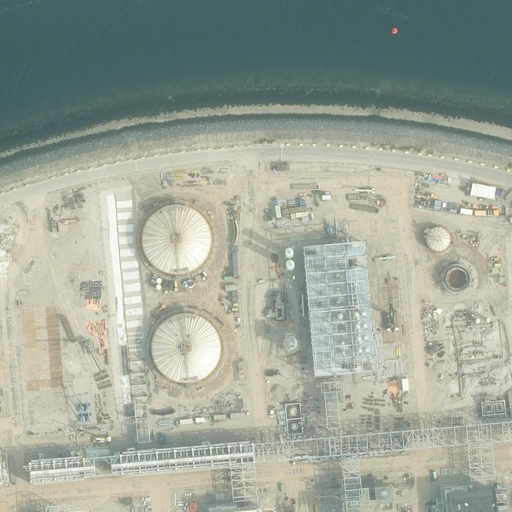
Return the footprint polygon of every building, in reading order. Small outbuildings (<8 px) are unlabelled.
[(165,271),(172,272),(179,272),(185,271),(191,269),(197,266),(202,261),(206,256),(209,250),(211,244),(211,238),(211,231),(209,225),(207,219),(203,214),(199,210),(194,207),(188,204),(181,202),(173,202),(166,204),(159,206),(153,211),(148,216),(144,222),(142,229),(141,237),(142,244),(144,251),(147,258),(152,263),(158,268),(165,271)] [(369,260),(307,266),(318,395),(330,394),(380,390),(369,260)] [(175,381),(182,383),(188,383),(195,382),(201,380),(207,376),(212,372),(216,367),(219,361),(221,355),(221,348),(221,342),(219,336),(216,330),(213,325),(208,321),(203,317),(198,315),(190,313),(183,313),(176,314),(169,317),(163,321),(158,327),(154,333),(152,340),(151,347),(151,355),(154,362),(157,368),(162,374),(168,378),(175,381)] [(495,482),(466,484),(466,491),(496,488),(495,482)] [(498,511),(496,488),(466,491),(468,511),(498,511)] [(468,511),(466,491),(446,493),(447,511),(468,511)]
